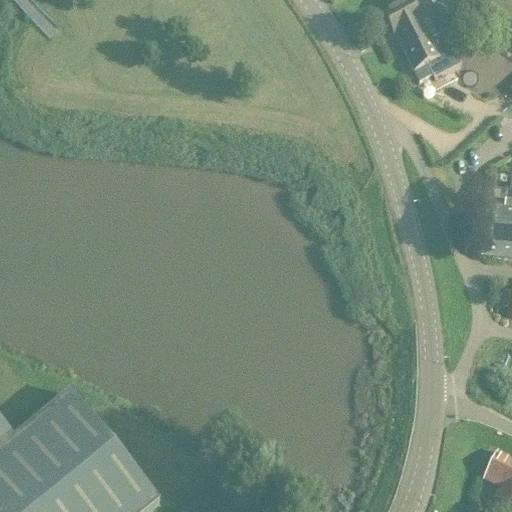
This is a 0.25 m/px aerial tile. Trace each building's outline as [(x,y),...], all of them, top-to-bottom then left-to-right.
[(412,4),(385,17),(395,38),(396,38),(405,56),(429,45),(430,44),(420,25),(422,24),(421,22),(425,20),(417,4),(413,6),(412,4)] [(456,12),(435,22),(443,38),(464,28),(456,12)] [(429,45),(405,56),(420,87),(435,79),(429,68),(439,63),(430,44),(429,45)] [(488,212),(482,260),(511,264),(511,258),(511,205),(505,204),(504,214),(488,212)] [(0,511),(153,511),(159,507),(69,398),(13,444),(0,428),(0,511)] [(511,511),(511,462),(497,454),(483,483),(498,491),(493,502),(511,511)]
